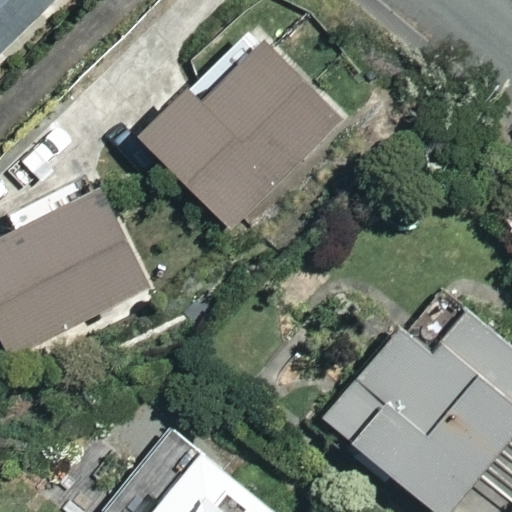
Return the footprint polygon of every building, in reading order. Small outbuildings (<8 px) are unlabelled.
[(0,0),(0,63),(60,0),(0,0)] [(285,21),(148,144),(236,241),(373,117),(285,21)] [(0,243),(0,338),(13,363),(157,291),(106,191),(0,243)] [(511,342),(439,283),(324,422),(434,511),(485,511),(511,480),(511,342)] [(285,511),(216,452),(163,511),(285,511)]
